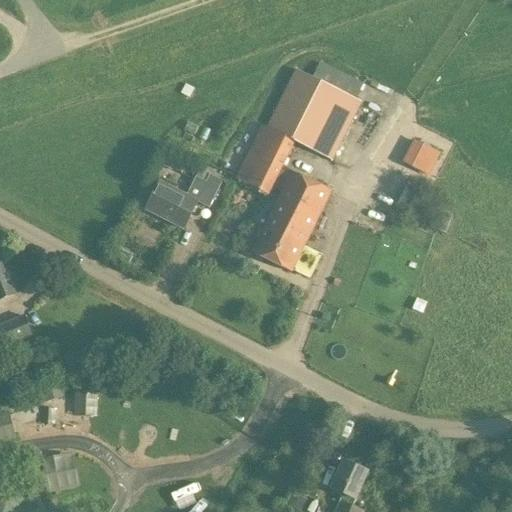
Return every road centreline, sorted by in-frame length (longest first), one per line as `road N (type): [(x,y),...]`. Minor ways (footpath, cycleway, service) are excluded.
road 1 (unclassified): [(511,422),(474,431),(405,424),(322,393),(0,215)]
road 2 (track): [(287,372),(358,173),(474,0)]
road 3 (track): [(46,51),(199,0)]
road 4 (track): [(266,511),(322,393)]
